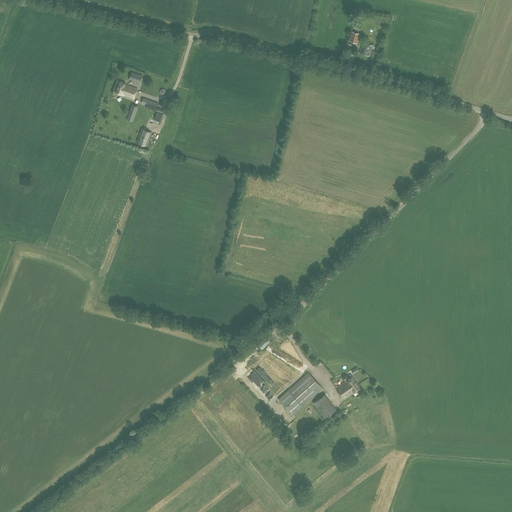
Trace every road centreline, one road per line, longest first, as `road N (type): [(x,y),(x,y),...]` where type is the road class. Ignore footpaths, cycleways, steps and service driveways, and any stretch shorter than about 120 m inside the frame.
road 1 (unclassified): [(511,120),(229,36),(54,0)]
road 2 (unknown): [(484,112),(457,153),(295,315),(302,336),(360,365)]
